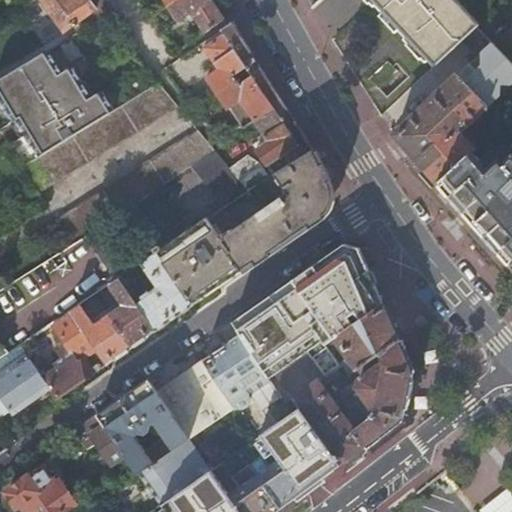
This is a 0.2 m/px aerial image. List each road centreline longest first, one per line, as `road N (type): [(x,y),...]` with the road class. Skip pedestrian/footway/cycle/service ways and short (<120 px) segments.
road 1 (residential): [(383,197),(0,466)]
road 2 (tertiary): [(383,197),(270,0)]
road 3 (residential): [(339,511),(511,376)]
road 4 (tertiary): [(511,353),(383,197)]
